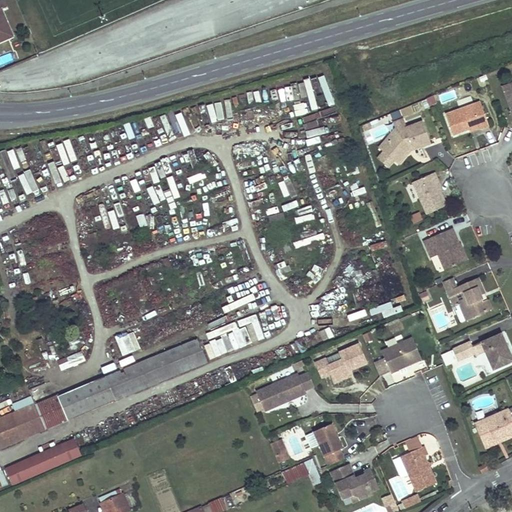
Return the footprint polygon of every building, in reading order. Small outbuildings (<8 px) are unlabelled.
[(5,0),(0,0),(0,41),(13,36),(2,9),(8,6),(5,0)] [(10,54),(0,57),(0,66),(13,62),(10,54)] [(323,77),(318,78),(327,107),(333,105),(323,77)] [(490,129),(481,104),(446,116),(454,138),(469,132),(480,129),(480,132),(481,133),(490,129)] [(398,131),(381,150),(396,163),(409,148),(413,146),(414,150),(431,143),(423,121),(407,127),(408,130),(401,133),(398,131)] [(407,127),(406,123),(395,128),(378,147),(381,150),(398,131),(401,133),(408,130),(407,127)] [(409,148),(396,163),(400,165),(412,150),(414,150),(413,146),(409,148)] [(53,181),(54,185),(61,182),(54,163),(47,165),(50,172),(43,174),(46,183),(53,181)] [(31,171),(18,176),(27,196),(39,191),(31,171)] [(434,174),(413,185),(427,215),(446,205),(440,194),(435,183),(438,182),(434,174)] [(278,183),(285,200),(297,195),(290,178),(278,183)] [(284,213),(299,207),(297,201),(281,206),(284,213)] [(269,224),(285,220),(283,214),(268,217),(269,224)] [(432,239),(425,242),(431,257),(438,254),(445,269),(463,261),(458,249),(461,247),(452,227),(431,237),(432,239)] [(288,241),(281,243),(285,252),(292,250),(288,241)] [(458,249),(463,261),(468,259),(463,246),(461,247),(458,249)] [(459,285),(454,276),(445,280),(449,290),(458,286),(459,285)] [(458,286),(449,290),(455,306),(461,303),(468,318),(488,309),(481,293),(486,291),(479,276),(466,282),(464,288),(458,286)] [(481,293),(488,309),(493,307),(486,291),(481,293)] [(383,311),(391,308),(389,304),(371,310),(373,315),(383,311)] [(343,323),(360,317),(358,311),(341,317),(343,323)] [(253,325),(204,343),(211,360),(259,342),(253,325)] [(141,350),(133,330),(115,337),(123,357),(141,350)] [(500,332),(481,340),(485,349),(492,367),(511,359),(500,332)] [(198,338),(81,387),(92,412),(208,363),(198,338)] [(412,338),(381,351),(391,373),(398,370),(398,369),(397,367),(408,363),(409,364),(421,359),(412,338)] [(474,350),(472,344),(470,340),(452,347),(456,357),(474,350)] [(485,349),(481,340),(472,344),(474,350),(476,353),(485,349)] [(358,345),(316,363),(322,377),(331,373),(335,382),(351,375),(348,371),(366,363),(358,345)] [(82,352),(67,358),(71,367),(86,361),(82,352)] [(303,365),(271,374),(273,382),(305,372),(303,365)] [(298,375),(257,392),(264,409),(305,392),(298,375)] [(59,395),(35,405),(45,429),(69,419),(59,395)] [(17,412),(0,418),(0,447),(45,429),(35,405),(31,397),(14,405),(17,412)] [(486,423),(476,427),(485,448),(496,444),(494,439),(509,432),(511,437),(511,436),(511,417),(508,409),(484,419),(486,423)] [(363,420),(367,432),(378,429),(374,417),(363,420)] [(486,423),(484,419),(475,423),(476,427),(486,423)] [(332,424),(314,432),(319,445),(324,457),(327,456),(331,465),(345,459),(341,450),(343,449),(338,438),(336,439),(335,436),(337,435),(332,424)] [(314,432),(306,436),(311,448),(319,445),(314,432)] [(494,439),(496,444),(511,437),(509,432),(494,439)] [(82,455),(74,439),(5,468),(6,470),(18,465),(24,480),(82,455)] [(281,440),(271,444),(276,455),(286,451),(281,440)] [(423,447),(401,457),(417,493),(437,484),(424,456),(427,455),(423,447)] [(286,451),(276,455),(280,463),(289,459),(286,451)] [(488,462),(480,467),(483,473),(491,469),(488,462)] [(24,480),(18,465),(6,470),(13,485),(24,480)] [(350,465),(332,473),(343,499),(353,495),(360,498),(361,500),(373,495),(371,492),(379,489),(370,469),(366,472),(364,476),(356,479),(350,465)] [(293,467),(282,472),(288,484),(299,478),(293,467)] [(381,511),(397,511),(392,493),(378,497),(381,511)] [(123,494),(101,504),(104,511),(124,511),(130,510),(123,494)] [(230,494),(209,503),(213,511),(221,511),(235,506),(230,494)] [(399,502),(403,510),(420,503),(416,494),(399,502)] [(377,511),(372,502),(355,511),(377,511)]
